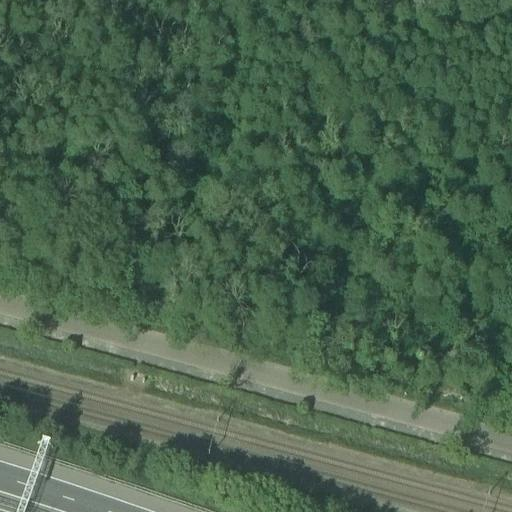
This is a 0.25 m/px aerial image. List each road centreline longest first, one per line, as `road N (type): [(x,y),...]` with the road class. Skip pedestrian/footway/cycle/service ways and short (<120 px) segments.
road 1 (unclassified): [(511,442),(0,303)]
road 2 (motorway): [(118,511),(0,473)]
